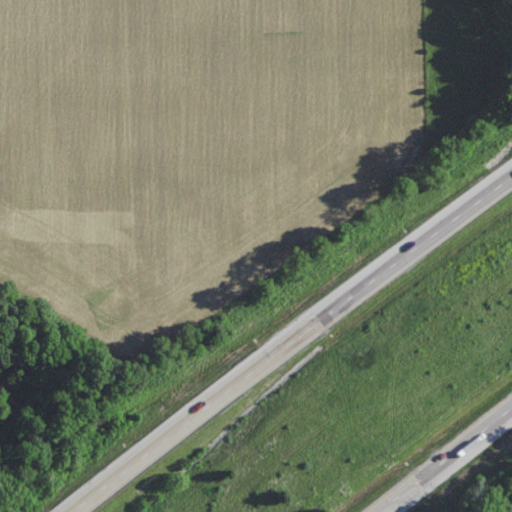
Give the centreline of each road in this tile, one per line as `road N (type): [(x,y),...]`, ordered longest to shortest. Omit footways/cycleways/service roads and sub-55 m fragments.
road 1 (motorway): [(511,177),(73,511)]
road 2 (motorway): [(378,511),(511,404)]
